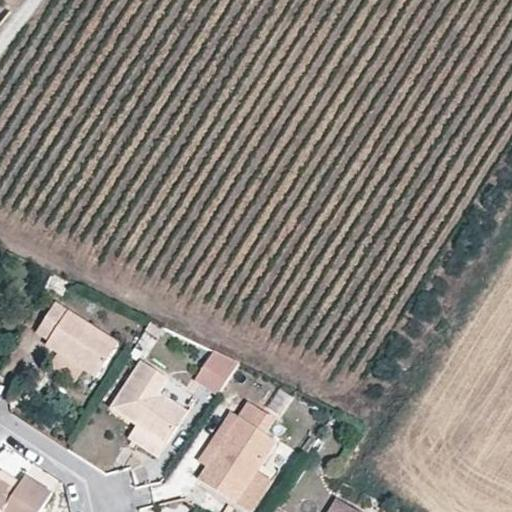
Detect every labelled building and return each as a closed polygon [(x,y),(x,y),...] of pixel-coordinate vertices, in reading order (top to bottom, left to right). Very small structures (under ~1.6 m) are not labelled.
[(77,352),(73,358),(100,376),(121,342),(62,302),(42,331),(55,338),(52,343),(64,353),(69,346),(77,352)] [(162,343),(171,329),(156,322),(148,333),(162,343)] [(64,353),(73,358),(77,352),(69,346),(64,353)] [(200,383),(223,399),(245,367),(220,354),(200,383)] [(156,426),(151,431),(172,445),(192,414),(165,394),(174,379),(147,361),(117,408),(143,426),(146,428),(150,421),(156,426)] [(284,429),(255,409),(245,424),(274,443),(284,429)] [(203,464),(209,468),(242,422),(235,418),(203,464)] [(146,428),(151,431),(156,426),(150,421),(146,428)] [(245,424),(242,422),(209,468),(200,481),(238,507),(263,468),(278,446),(274,443),(245,424)] [(146,428),(143,426),(130,444),(159,463),(172,445),(151,431),(146,428)] [(0,511),(41,511),(55,493),(29,474),(19,488),(14,495),(0,484),(0,476),(4,471),(0,468),(0,511)] [(254,511),(278,479),(263,468),(238,507),(246,511),(254,511)] [(0,484),(14,495),(19,488),(0,476),(0,484)] [(374,511),(341,491),(327,511),(374,511)] [(280,511),(283,508),(268,502),(264,511),(280,511)]
